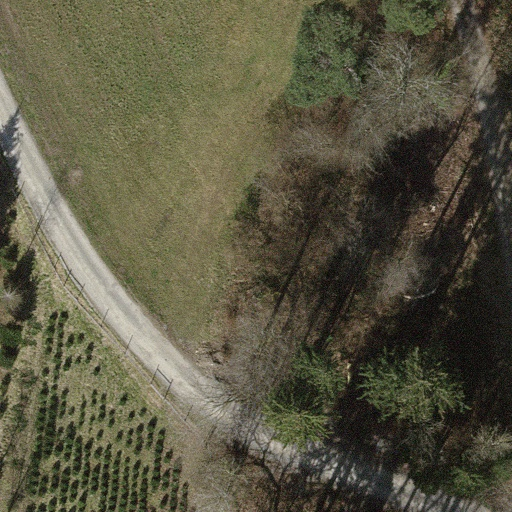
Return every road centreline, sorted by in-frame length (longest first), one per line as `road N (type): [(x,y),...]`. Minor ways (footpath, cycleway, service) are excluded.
road 1 (track): [(0,107),(52,208),(130,327),(180,372),(291,440),(441,511)]
road 2 (track): [(467,0),(511,217)]
